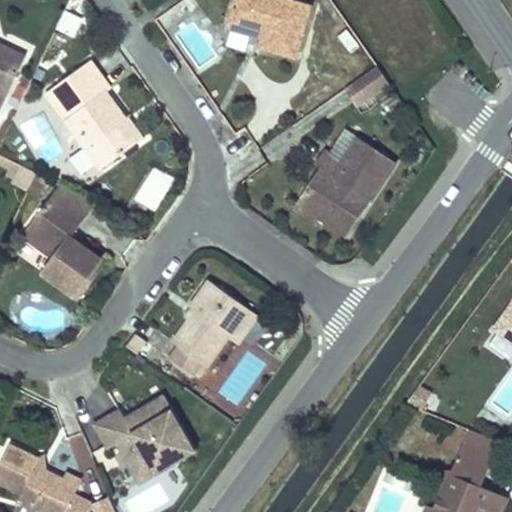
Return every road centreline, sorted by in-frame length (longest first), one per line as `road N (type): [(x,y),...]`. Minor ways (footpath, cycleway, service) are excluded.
road 1 (residential): [(364,322),(511,120)]
road 2 (residential): [(196,205),(213,161),(109,0)]
road 3 (residential): [(223,511),(364,322)]
road 4 (residential): [(364,322),(196,205)]
road 5 (residential): [(87,348),(196,205)]
